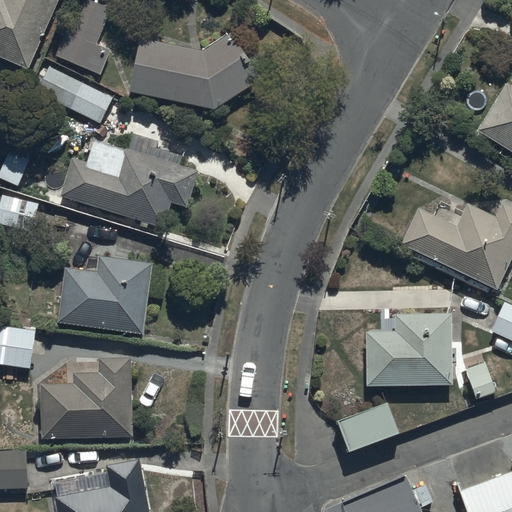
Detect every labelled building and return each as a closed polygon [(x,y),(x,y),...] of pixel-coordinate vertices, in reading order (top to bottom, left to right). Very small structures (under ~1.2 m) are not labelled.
[(61,0),(0,0),(0,52),(31,67),(61,0)] [(115,7),(95,0),(80,0),(58,57),(101,73),(110,49),(100,45),(115,7)] [(204,49),(143,37),(131,89),(217,109),(263,78),(232,33),(204,49)] [(116,96),(51,63),(37,90),(102,123),(116,96)] [(511,82),(508,80),(479,130),(511,149),(511,82)] [(76,158),(64,192),(165,226),(174,200),(188,205),(199,170),(128,146),(126,151),(97,142),(90,163),(76,158)] [(31,159),(10,149),(0,170),(0,175),(19,185),(31,159)] [(4,193),(0,208),(0,223),(36,233),(43,204),(4,193)] [(500,289),(511,261),(511,205),(504,202),(498,215),(470,202),(460,224),(422,207),(405,246),(500,289)] [(67,265),(60,321),(148,332),(157,264),(101,257),(100,269),(67,265)] [(511,304),(506,302),(494,330),(511,337),(511,304)] [(371,332),(371,385),(457,384),(457,314),(399,313),(399,332),(371,332)] [(0,325),(0,362),(33,367),(38,330),(0,325)] [(43,384),(44,437),(135,435),(133,356),(100,357),(101,375),(75,375),(75,383),(43,384)] [(489,362),(467,371),(477,399),(499,391),(489,362)] [(339,420),(351,451),(403,432),(391,401),(339,420)] [(0,449),(0,489),(33,487),(31,447),(0,449)] [(54,482),(59,511),(153,511),(143,457),(108,464),(110,472),(54,482)] [(511,511),(511,470),(462,490),(470,511),(511,511)] [(347,502),(350,511),(425,511),(409,474),(347,502)]
